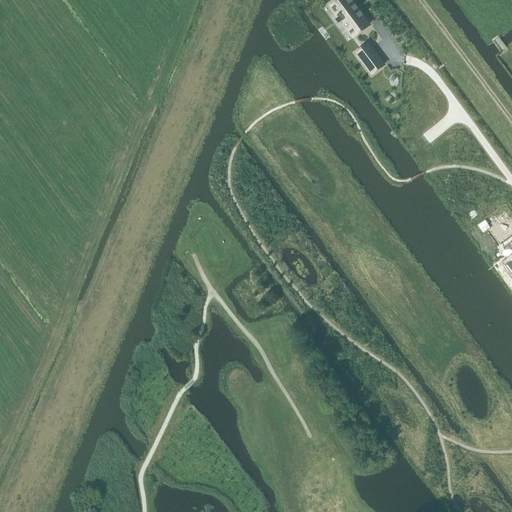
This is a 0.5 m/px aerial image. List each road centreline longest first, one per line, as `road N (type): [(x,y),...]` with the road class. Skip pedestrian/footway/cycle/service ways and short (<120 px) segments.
road 1 (track): [(309,436),(256,342),(211,290),(198,334),(199,376),(186,385),(141,470),(143,511)]
road 2 (unclassified): [(511,182),(420,60)]
road 3 (track): [(511,121),(420,0)]
